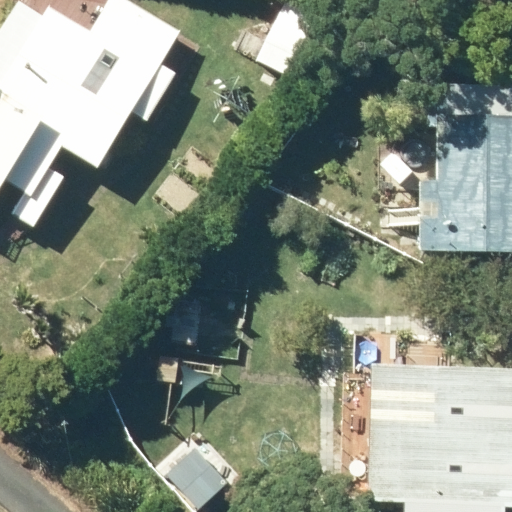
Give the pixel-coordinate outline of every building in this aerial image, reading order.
[(193,35),(133,0),(122,0),(104,32),(63,7),(19,85),(0,74),(0,192),(17,202),(27,189),(37,196),(24,217),(47,230),(79,181),(66,173),(80,151),(114,172),(144,118),(161,127),(188,76),(174,68),(193,35)] [(269,60),(299,72),(323,13),(292,1),(269,60)] [(511,256),(511,87),(458,87),(458,89),(439,89),(438,131),(449,129),(451,181),(434,182),(434,256),(511,256)] [(418,330),(420,361),(467,360),(466,331),(418,330)] [(385,508),(511,511),(511,370),(451,369),(450,433),(385,432),(385,508)]
